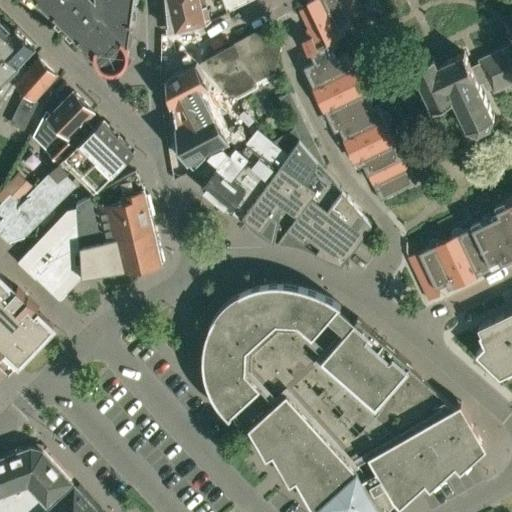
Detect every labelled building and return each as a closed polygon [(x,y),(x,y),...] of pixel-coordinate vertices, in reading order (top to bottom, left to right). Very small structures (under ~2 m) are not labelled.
[(135,19),(135,16),(137,0),(40,0),(79,38),(79,37),(95,52),(97,51),(98,54),(99,55),(99,57),(100,58),(102,60),(103,62),(105,63),(107,64),(109,65),(112,65),(116,65),(117,65),(119,65),(121,64),(124,62),(126,60),(128,57),(129,55),(130,53),(130,52),(131,49),(130,46),(130,45),(129,43),(128,41),(130,40),(132,40),(135,19)] [(167,0),(170,29),(195,25),(210,17),(228,9),(247,0),(167,0)] [(306,0),(309,5),(300,9),(313,37),(304,42),(308,50),(309,49),(316,65),(311,67),(337,122),(341,120),(381,200),(417,182),(377,102),(373,104),(346,51),(336,57),(325,35),(352,22),(349,17),(374,4),(372,0),(306,0)] [(0,96),(3,98),(25,67),(24,66),(23,67),(19,63),(35,47),(15,28),(12,32),(0,19),(0,96)] [(201,59),(233,92),(276,68),(281,46),(261,27),(201,59)] [(433,109),(453,100),(467,127),(479,132),(492,125),(495,115),(479,82),(483,80),(488,89),(493,86),(495,91),(511,82),(511,43),(480,59),(484,68),(475,73),(465,52),(439,64),(435,56),(413,66),(433,109)] [(39,100),(36,97),(59,73),(40,55),(16,80),(27,90),(12,121),(25,128),(39,100)] [(196,62),(166,78),(171,104),(173,103),(177,124),(175,124),(179,144),(188,161),(190,160),(195,165),(208,151),(230,139),(231,141),(236,139),(231,128),(207,85),(208,84),(196,62)] [(94,127),(85,118),(94,110),(75,90),(52,112),(46,107),(33,134),(59,160),(75,144),(76,144),(94,127)] [(333,259),(343,262),(373,222),(322,163),(325,162),(290,91),(280,96),(295,127),(274,140),(284,148),(289,151),(277,167),(242,215),(278,241),(288,227),(321,251),(319,254),(325,256),(332,261),(333,259)] [(254,130),(257,126),(259,124),(250,115),(246,119),(254,130)] [(11,191),(0,201),(0,230),(5,236),(18,223),(22,227),(33,216),(37,220),(52,206),(50,204),(75,180),(66,171),(70,167),(78,175),(94,191),(135,149),(122,136),(103,118),(94,127),(76,144),(34,185),(20,199),(11,191)] [(250,136),(254,130),(246,119),(242,122),(250,136)] [(231,207),(232,207),(242,215),(277,167),(289,151),(284,148),(274,140),(257,126),(254,130),(250,136),(241,147),(237,143),(231,151),(224,144),(212,149),(194,167),(206,178),(201,182),(231,207)] [(137,169),(110,184),(78,201),(78,207),(81,238),(83,274),(163,263),(145,189),(137,169)] [(0,186),(0,197),(1,198),(2,200),(11,191),(20,199),(34,185),(18,170),(4,184),(1,187),(0,186)] [(511,199),(497,207),(499,211),(409,254),(430,299),(441,293),(438,286),(511,250),(511,199)] [(81,238),(78,207),(68,211),(28,253),(32,259),(26,265),(60,298),(82,275),(79,238),(81,238)] [(0,361),(10,371),(54,324),(40,310),(38,312),(35,310),(39,305),(17,285),(13,289),(11,287),(13,285),(0,272),(0,361)] [(228,299),(226,301),(223,305),(219,309),(216,314),(215,316),(212,321),(210,326),(209,328),(208,333),(207,336),(206,339),(205,344),(205,350),(205,352),(205,355),(205,362),(207,374),(211,385),(214,392),(221,402),(226,408),(230,412),(234,408),(245,428),(250,425),(258,441),(263,439),(274,451),(282,465),(285,463),(297,477),(305,490),(308,489),(329,511),(369,511),(387,502),(389,504),(395,497),(412,488),(414,490),(426,480),(442,471),(445,473),(456,463),(472,453),(475,456),(488,444),(462,400),(454,405),(410,366),(413,363),(357,315),(354,318),(338,304),(341,302),(332,296),(325,293),(317,289),(309,287),(305,285),(297,283),(289,282),(285,281),(276,281),(267,282),(256,284),(251,286),(246,288),(239,291),(235,294),(233,296),(228,299)] [(485,342),(476,351),(501,375),(511,369),(511,316),(508,319),(505,312),(479,324),(482,331),(480,332),(485,342)] [(0,511),(42,511),(51,504),(48,501),(73,479),(46,448),(32,446),(0,456),(0,511)] [(103,511),(98,506),(77,482),(44,511),(103,511)]
